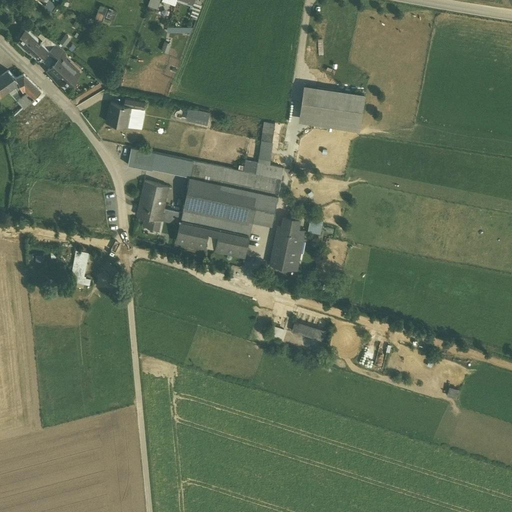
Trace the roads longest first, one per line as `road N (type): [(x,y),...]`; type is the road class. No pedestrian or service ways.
road 1 (track): [(122,245),(147,511)]
road 2 (residential): [(0,39),(76,113),(119,173),(122,245)]
road 3 (track): [(511,368),(273,294)]
road 4 (track): [(122,245),(0,225)]
